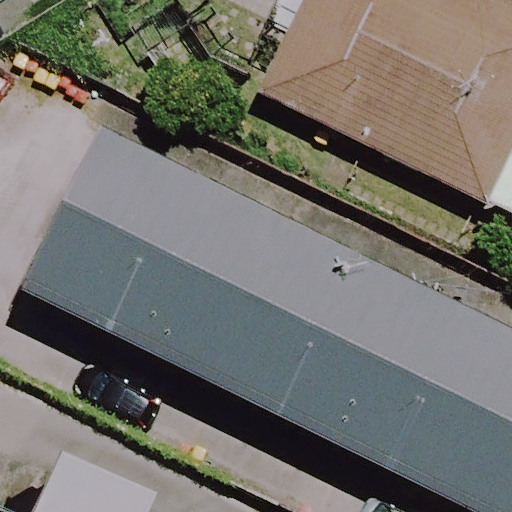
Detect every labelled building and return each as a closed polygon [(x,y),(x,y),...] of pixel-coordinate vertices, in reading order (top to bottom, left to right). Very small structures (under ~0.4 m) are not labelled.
[(0,0),(0,47),(72,0),(0,0)] [(479,215),(511,147),(511,22),(467,0),(297,0),(248,102),(479,215)] [(511,231),(511,147),(479,215),(511,231)] [(511,511),(511,341),(149,157),(72,309),(473,511),(511,511)] [(109,511),(35,482),(22,511),(109,511)]
